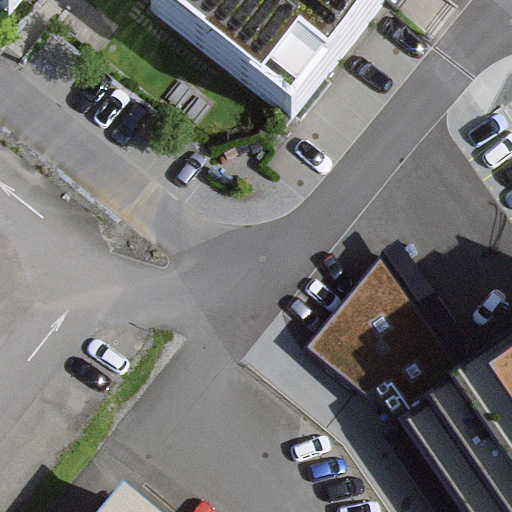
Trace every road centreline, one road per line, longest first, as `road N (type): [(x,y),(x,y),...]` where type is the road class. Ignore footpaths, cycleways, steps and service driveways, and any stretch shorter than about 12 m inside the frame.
road 1 (residential): [(511,0),(136,441)]
road 2 (unknown): [(242,314),(275,416),(365,511)]
